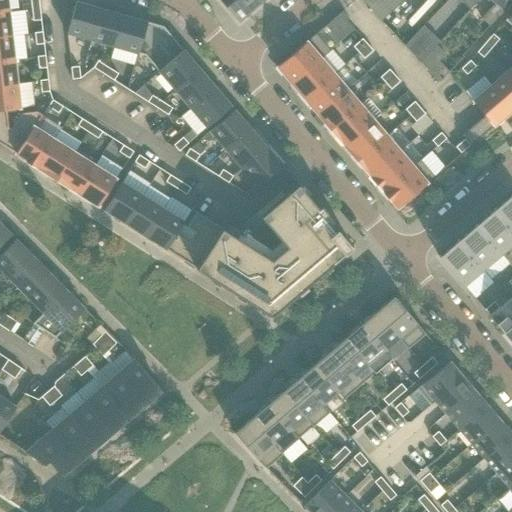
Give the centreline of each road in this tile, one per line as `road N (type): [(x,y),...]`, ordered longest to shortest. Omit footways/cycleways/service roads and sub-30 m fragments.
road 1 (residential): [(402,260),(235,64)]
road 2 (residential): [(511,388),(402,260)]
road 3 (residential): [(402,260),(511,164)]
